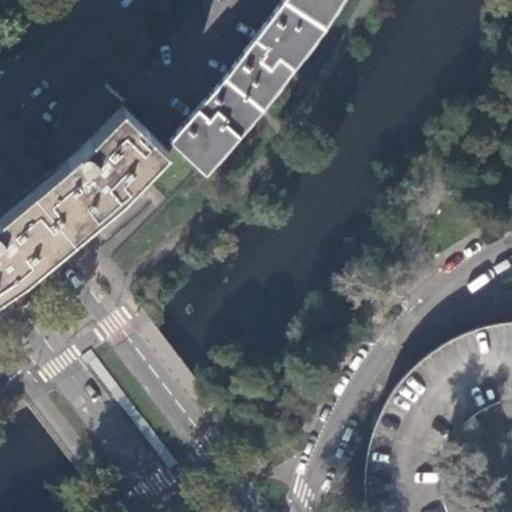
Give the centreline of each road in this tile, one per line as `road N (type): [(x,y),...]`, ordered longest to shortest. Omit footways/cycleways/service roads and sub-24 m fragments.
road 1 (secondary): [(245,511),(0,182)]
road 2 (residential): [(290,511),(369,361),(423,299),(511,244)]
road 3 (secondary): [(0,274),(174,511)]
road 4 (residential): [(0,99),(103,0)]
